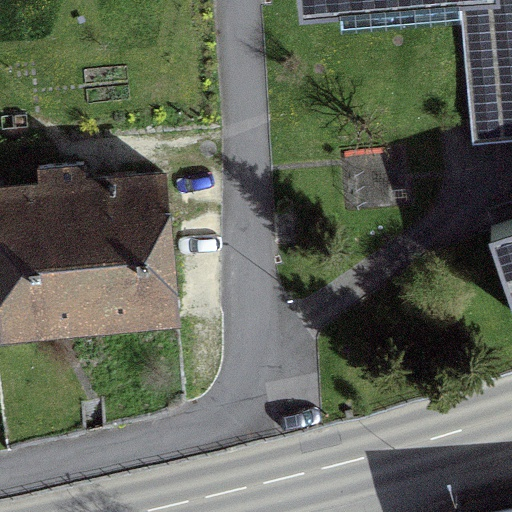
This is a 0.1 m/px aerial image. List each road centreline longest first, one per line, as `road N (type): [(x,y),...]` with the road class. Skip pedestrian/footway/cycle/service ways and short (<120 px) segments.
road 1 (residential): [(233,0),(257,360),(252,400),(186,437),(0,481)]
road 2 (primary): [(511,420),(170,511)]
